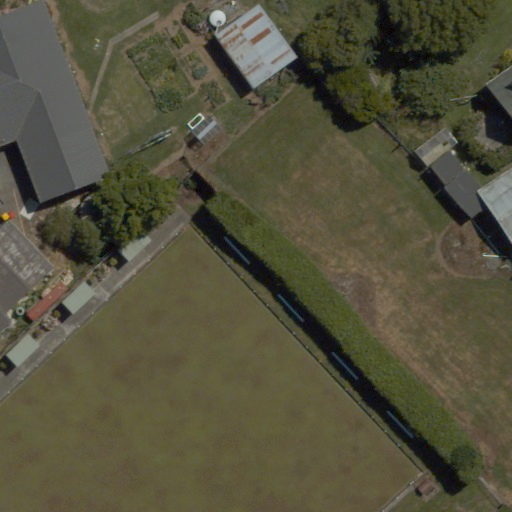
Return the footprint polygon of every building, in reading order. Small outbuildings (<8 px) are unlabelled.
[(0,0),(0,149),(25,141),(43,195),(117,170),(59,0),(0,0)] [(302,54),(265,3),(214,41),(251,91),(302,54)] [(205,92),(176,44),(143,64),(171,112),(205,92)] [(511,69),(489,88),(511,115),(511,69)] [(473,220),(490,208),(511,239),(511,173),(486,193),(466,165),(444,180),(473,220)]
